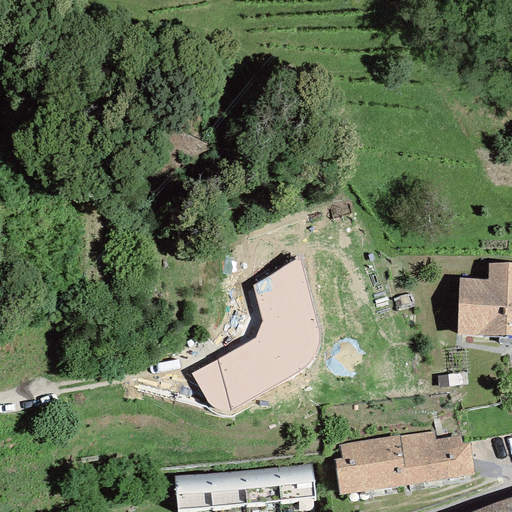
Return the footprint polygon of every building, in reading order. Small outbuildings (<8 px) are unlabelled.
[(200,45),(182,38),(175,56),(193,63),(200,45)] [(256,338),(191,374),(209,404),(212,407),(218,410),(225,412),(231,411),(248,402),(285,380),(299,371),(305,366),(312,359),(316,352),(319,345),(320,339),(320,332),(301,257),(253,286),(262,322),(256,338)] [(488,280),(459,278),(457,335),(511,336),(511,264),(488,263),(488,280)] [(399,435),(338,446),(341,459),(334,460),(339,494),(474,475),(469,444),(461,444),(459,436),(434,440),(433,432),(399,436),(399,435)] [(202,511),(315,501),(310,464),(174,476),(176,511),(202,511)] [(511,511),(511,497),(470,511),(511,511)]
